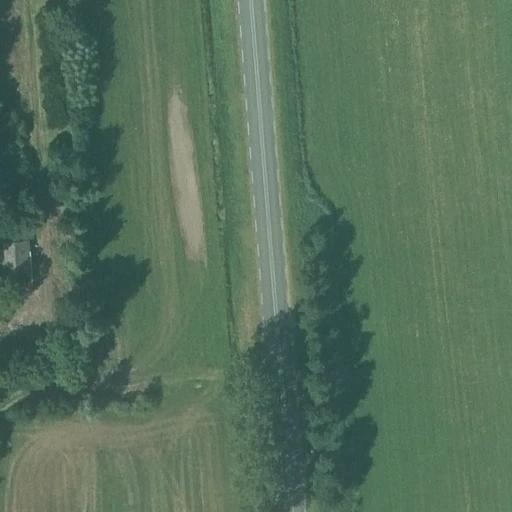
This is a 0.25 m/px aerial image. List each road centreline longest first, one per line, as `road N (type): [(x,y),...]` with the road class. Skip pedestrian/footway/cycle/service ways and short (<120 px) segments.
road 1 (primary): [(290,511),(249,0)]
road 2 (track): [(132,382),(19,390),(0,408)]
